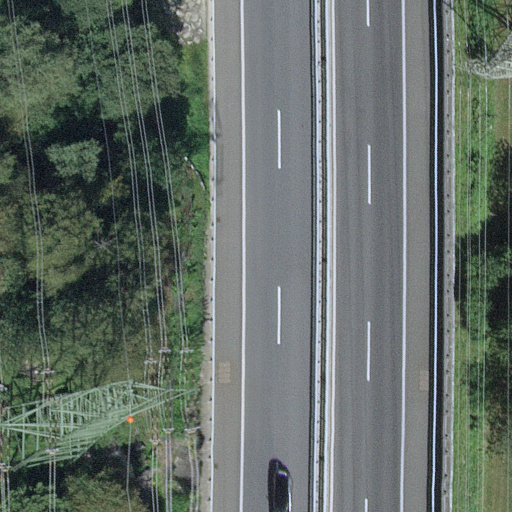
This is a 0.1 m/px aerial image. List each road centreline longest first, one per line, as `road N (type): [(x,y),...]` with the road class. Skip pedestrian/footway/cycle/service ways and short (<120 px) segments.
road 1 (motorway): [(374,511),(366,0)]
road 2 (motorway): [(278,0),(280,511)]
